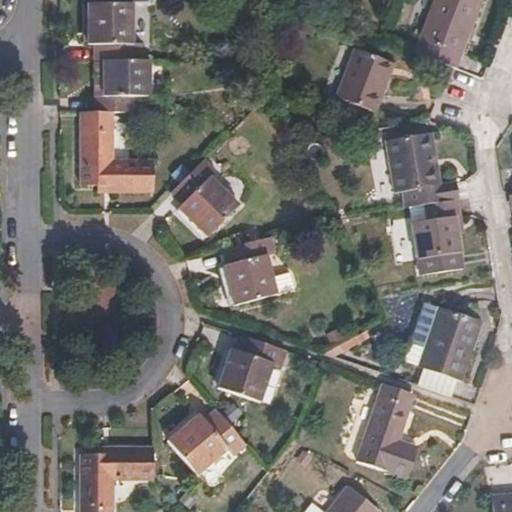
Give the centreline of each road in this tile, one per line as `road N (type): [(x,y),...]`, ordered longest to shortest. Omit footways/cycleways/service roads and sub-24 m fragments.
road 1 (residential): [(32,404),(127,396),(162,363),(172,340),(169,286),(141,253),(90,237),(32,236)]
road 2 (residential): [(28,52),(32,236)]
road 3 (residential): [(32,236),(32,404)]
